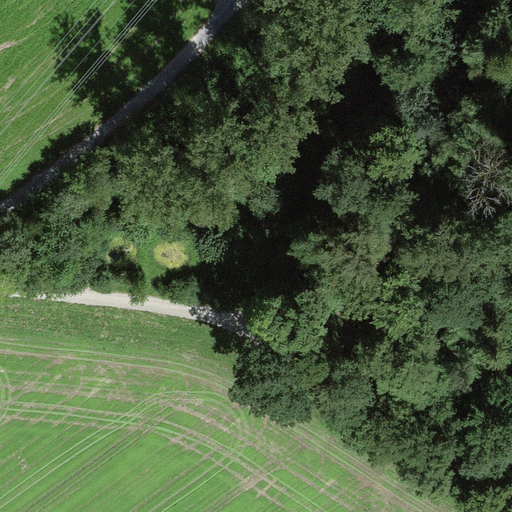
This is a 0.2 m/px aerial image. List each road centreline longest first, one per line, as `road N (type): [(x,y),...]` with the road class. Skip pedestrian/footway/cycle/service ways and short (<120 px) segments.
road 1 (track): [(0,287),(235,318),(313,309),(511,220)]
road 2 (track): [(235,318),(511,510)]
road 3 (track): [(238,0),(0,211)]
